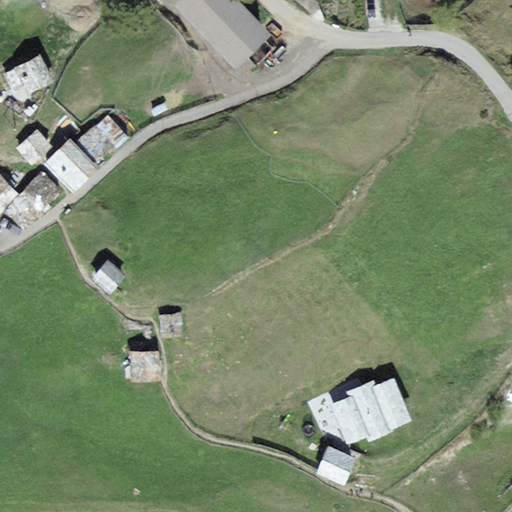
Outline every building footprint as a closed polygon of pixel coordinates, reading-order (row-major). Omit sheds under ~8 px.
[(250,29),(224,0),(176,0),(169,7),(215,60),(250,29)] [(24,50),(0,66),(0,90),(8,83),(15,93),(41,76),(24,50)] [(86,132),(103,154),(130,135),(113,112),(86,132)] [(41,125),(20,145),(34,161),(56,141),(41,125)] [(105,163),(74,135),(47,164),(79,192),(105,163)] [(0,200),(10,189),(0,180),(0,200)] [(130,282),(140,267),(123,256),(113,271),(130,282)] [(182,313),(164,312),(164,333),(181,334),(181,326),(182,313)] [(146,350),(117,350),(118,380),(146,380),(146,350)] [(346,442),(366,433),(368,438),(393,427),(391,422),(410,414),(393,375),(374,383),(372,377),(347,388),(349,394),(329,403),(346,442)] [(338,454),(313,445),(305,466),(329,476),(338,454)]
